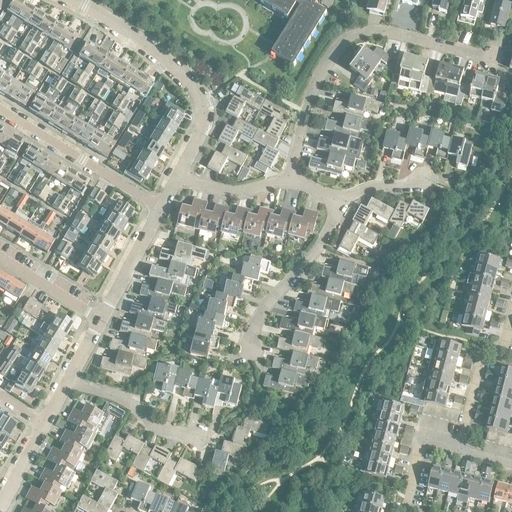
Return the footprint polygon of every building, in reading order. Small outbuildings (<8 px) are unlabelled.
[(12,16),(6,26),(11,29),(25,5),(17,0),(14,0),(7,12),(7,13),(7,12),(12,16)] [(299,0),(262,0),(289,17),(299,0)] [(288,63),(291,65),(295,59),(291,57),(295,51),(298,53),(302,47),(298,45),(302,39),(306,41),(309,35),(306,33),(310,27),(313,29),(317,23),(313,21),(317,15),(321,17),(324,11),(316,6),(318,3),(317,2),(317,0),(304,0),(303,2),(306,3),(303,6),(304,7),(301,13),(300,13),(296,18),(297,19),(293,25),(292,25),(289,30),(290,31),(286,37),(285,37),(281,42),(282,43),(279,49),(277,49),(274,54),(275,55),(274,57),(287,65),(288,63)] [(369,0),(368,9),(370,9),(368,14),(383,17),(387,0),(369,0)] [(400,15),(408,17),(411,5),(412,2),(418,3),(417,6),(418,0),(404,0),(404,3),(403,3),(400,15)] [(434,0),(433,8),(440,10),(439,12),(446,14),(449,0),(434,0)] [(474,26),(480,0),(466,0),(462,17),(461,17),(463,18),(462,23),(474,26)] [(504,29),(510,5),(497,2),(491,25),(485,24),(484,30),(497,33),(498,27),(504,29)] [(22,21),(27,25),(36,11),(25,5),(11,29),(16,33),(20,26),(19,25),(22,21)] [(26,38),(31,41),(37,31),(46,17),(41,15),(42,13),(36,10),(36,11),(27,25),(34,29),(32,32),(30,31),(26,38)] [(48,37),(56,24),(57,22),(51,19),(50,20),(46,17),(37,31),(31,41),(37,45),(41,38),(39,37),(42,34),(48,37)] [(54,41),(48,52),(52,54),(67,30),(56,24),(48,37),(54,41)] [(0,38),(4,41),(11,29),(6,26),(5,26),(0,34),(0,33),(0,38)] [(16,33),(11,29),(4,41),(9,44),(16,33)] [(77,36),(67,30),(52,54),(45,66),(60,75),(67,61),(62,58),(59,64),(55,62),(61,51),(60,50),(63,46),(68,50),(69,50),(77,36)] [(26,38),(18,49),(24,53),(31,41),(26,38)] [(37,45),(31,41),(24,53),(30,57),(37,45)] [(79,57),(89,63),(98,49),(88,43),(79,57)] [(357,60),(374,72),(381,61),(386,65),(391,58),(383,52),(382,52),(377,48),(372,55),(365,50),(357,60)] [(5,61),(10,64),(18,53),(12,49),(5,61)] [(95,66),(99,69),(108,56),(109,54),(103,50),(102,52),(98,49),(89,63),(83,74),(76,85),(82,89),(89,77),(88,77),(95,66)] [(39,63),(45,66),(52,54),(48,52),(46,51),(39,63)] [(23,57),(18,53),(10,64),(16,68),(23,57)] [(391,85),(408,89),(416,59),(405,56),(405,55),(401,71),(402,71),(401,76),(400,76),(394,75),(391,85)] [(99,69),(110,76),(118,62),(108,56),(99,69)] [(426,94),(430,79),(431,78),(425,76),(429,61),(428,61),(428,62),(416,59),(408,89),(426,94)] [(374,72),(357,60),(350,69),(360,76),(355,83),(365,90),(373,80),(370,77),(374,72)] [(24,73),(29,76),(37,65),(31,62),(24,73)] [(128,68),(118,62),(110,76),(120,82),(128,68)] [(76,67),(70,63),(61,76),(66,79),(69,75),(70,76),(76,67)] [(434,92),(445,94),(452,67),(440,64),(436,80),(430,79),(426,94),(433,96),(434,92)] [(43,69),(37,65),(29,76),(28,79),(33,83),(35,79),(36,79),(43,69)] [(463,98),(466,85),(461,84),(463,76),(465,77),(465,73),(464,73),(464,71),(452,67),(445,94),(458,98),(458,97),(463,98)] [(139,75),(128,68),(120,82),(130,88),(139,75)] [(70,81),(76,85),(83,74),(77,70),(70,81)] [(11,74),(6,71),(5,73),(0,80),(0,92),(5,95),(13,82),(8,78),(11,74)] [(470,97),(481,100),(488,75),(482,73),(482,75),(476,74),(476,73),(472,87),(466,85),(463,98),(469,100),(470,97)] [(152,83),(139,75),(130,88),(128,93),(133,96),(135,91),(143,96),(143,97),(144,97),(152,83)] [(503,114),(507,100),(496,97),(497,95),(496,95),(500,79),(499,79),(499,80),(493,78),(494,76),(488,75),(481,100),(493,103),(491,111),(503,114)] [(49,88),(50,88),(55,91),(62,80),(56,76),(49,88)] [(67,83),(62,80),(55,91),(60,94),(67,83)] [(106,81),(103,85),(96,97),(102,101),(112,84),(106,81)] [(5,95),(14,101),(23,87),(13,82),(5,95)] [(91,94),(96,97),(103,85),(98,82),(91,94)] [(163,86),(157,82),(156,82),(153,88),(159,92),(163,86)] [(32,93),(23,87),(14,101),(24,107),(33,93),(32,93)] [(30,110),(39,116),(51,96),(55,91),(50,88),(43,100),(38,97),(38,96),(29,110),(30,111),(30,110)] [(75,88),(68,100),(73,103),(81,92),(75,88)] [(239,119),(247,104),(260,111),(265,101),(242,89),(238,96),(240,97),(239,100),(236,98),(228,113),(239,119)] [(225,90),(218,95),(221,99),(228,94),(225,90)] [(58,128),(68,134),(76,120),(71,117),(78,106),(79,107),(87,95),(81,92),(73,103),(58,128)] [(111,107),(116,110),(124,99),(123,99),(126,95),(122,93),(120,96),(118,95),(111,107)] [(49,122),(57,109),(52,105),(56,99),(51,96),(39,116),(49,122)] [(362,120),(362,119),(364,110),(378,113),(380,103),(352,96),(350,106),(336,102),(333,113),(347,117),(347,116),(362,120)] [(121,116),(125,119),(129,121),(132,116),(124,111),(129,102),(124,99),(116,110),(122,114),(121,116)] [(62,112),(57,109),(49,122),(58,128),(73,103),(68,100),(66,103),(68,104),(66,108),(65,107),(62,112)] [(85,115),(91,119),(100,104),(95,100),(85,115)] [(273,118),(265,133),(279,141),(280,140),(279,140),(287,125),(281,123),(287,112),(265,101),(260,111),(273,118)] [(158,117),(162,120),(176,128),(183,118),(181,117),(183,113),(167,103),(158,117)] [(106,107),(100,104),(91,119),(96,122),(106,107)] [(104,127),(110,130),(120,115),(113,111),(106,123),(107,123),(104,127)] [(138,111),(135,118),(141,121),(145,115),(138,111)] [(118,130),(125,119),(121,116),(120,115),(110,130),(108,134),(112,137),(117,130),(118,130)] [(347,116),(347,117),(345,125),(327,121),(325,131),(336,134),(336,133),(357,138),(359,129),(369,131),(372,121),(362,119),(362,120),(347,116)] [(137,127),(141,121),(135,118),(131,124),(137,127)] [(220,142),(228,146),(230,148),(238,133),(252,140),(258,129),(239,119),(233,130),(228,127),(220,142)] [(68,134),(78,140),(86,126),(76,120),(68,134)] [(170,139),(176,128),(162,120),(156,131),(170,139)] [(96,132),(95,132),(86,126),(78,140),(87,146),(96,132)] [(271,169),(274,164),(279,154),(274,151),(279,141),(265,133),(258,129),(252,140),(267,148),(259,163),(257,162),(254,168),(265,174),(268,168),(271,169)] [(15,136),(5,130),(0,138),(0,145),(6,149),(15,136)] [(87,146),(97,152),(105,138),(107,136),(97,130),(95,132),(96,132),(87,146)] [(425,159),(428,149),(430,140),(422,138),(423,133),(410,130),(407,141),(406,147),(416,149),(414,156),(425,159)] [(156,131),(150,141),(163,149),(170,139),(156,131)] [(447,161),(448,155),(452,141),(444,139),(446,135),(432,131),(430,140),(428,149),(438,151),(436,158),(447,161)] [(125,132),(122,138),(128,142),(132,136),(125,132)] [(402,161),(406,147),(407,141),(400,139),(401,135),(387,132),(383,149),(393,151),(391,159),(402,161)] [(317,150),(331,153),(346,157),(346,156),(348,148),(362,151),(365,140),(357,138),(336,133),(336,134),(333,143),(320,140),(317,150)] [(15,136),(6,149),(3,153),(16,161),(19,157),(16,155),(25,141),(24,141),(15,136)] [(115,144),(105,138),(97,152),(106,157),(106,158),(107,158),(115,144)] [(125,148),(128,142),(122,138),(118,145),(125,148)] [(453,138),(452,141),(448,155),(458,158),(456,164),(467,167),(468,165),(471,166),(473,156),(470,156),(473,143),(453,138)] [(157,160),(163,149),(150,141),(143,152),(157,160)] [(22,172),(26,175),(30,168),(32,165),(41,151),(31,145),(32,145),(31,145),(23,158),(21,157),(18,162),(25,167),(22,172)] [(247,157),(230,148),(228,146),(223,156),(215,152),(207,168),(219,175),(227,160),(242,168),(247,157)] [(116,149),(112,155),(123,161),(126,156),(116,149)] [(32,165),(42,171),(51,157),(50,157),(41,151),(32,165)] [(150,170),(157,160),(143,152),(137,162),(150,170)] [(331,153),(328,162),(311,158),(309,168),(331,174),(331,175),(337,177),(337,175),(342,176),(344,167),(353,169),(356,159),(346,156),(346,157),(331,153)] [(51,157),(42,171),(52,177),(60,163),(51,157)] [(150,170),(137,162),(133,159),(123,174),(140,184),(142,180),(144,181),(150,170)] [(358,161),(356,168),(365,170),(366,163),(358,161)] [(56,179),(61,183),(70,169),(60,163),(52,177),(49,181),(53,184),(56,179)] [(79,175),(70,169),(61,183),(71,188),(79,175)] [(19,186),(26,175),(22,172),(21,171),(14,183),(19,186)] [(31,178),(26,175),(19,186),(25,190),(32,178),(31,178)] [(89,181),(79,175),(71,188),(66,196),(71,198),(75,191),(81,194),(81,195),(89,181),(89,180),(89,181)] [(45,187),(49,181),(44,178),(40,184),(45,187)] [(0,179),(0,186),(7,190),(10,185),(0,179)] [(38,198),(45,187),(40,184),(40,183),(33,195),(38,198)] [(55,193),(45,187),(38,198),(44,202),(49,195),(52,197),(55,193)] [(87,199),(93,202),(100,192),(94,188),(87,199)] [(12,190),(9,194),(14,198),(17,193),(12,190)] [(99,206),(106,195),(100,192),(93,202),(99,206)] [(28,198),(23,195),(19,200),(22,202),(21,203),(24,205),(28,198)] [(59,195),(52,206),(52,207),(58,210),(65,199),(59,195)] [(66,196),(65,199),(58,210),(64,214),(71,202),(69,201),(71,198),(66,196)] [(361,206),(353,222),(365,228),(373,212),(390,221),(395,211),(372,199),(367,209),(361,206)] [(22,202),(19,200),(15,207),(21,210),(24,205),(21,203),(22,202)] [(177,225),(199,230),(206,203),(194,200),(191,209),(183,207),(182,206),(177,225)] [(400,201),(395,211),(390,221),(389,223),(400,228),(408,214),(423,222),(429,210),(413,201),(410,207),(400,201)] [(109,206),(106,210),(126,223),(133,212),(117,202),(113,209),(109,206)] [(220,233),(221,233),(227,208),(215,205),(213,214),(204,212),(207,203),(206,203),(199,230),(214,234),(215,228),(221,230),(220,233)] [(228,208),(227,208),(221,233),(236,237),(238,231),(243,232),(243,235),(250,209),(238,206),(235,216),(227,214),(228,208)] [(0,222),(6,227),(13,217),(0,208),(0,207),(0,222)] [(266,236),(273,211),(260,208),(258,216),(249,214),(250,209),(243,235),(258,239),(260,233),(266,234),(266,236)] [(273,211),(266,236),(281,240),(282,234),(288,235),(288,237),(295,212),(283,209),(281,218),(272,216),(273,211)] [(125,223),(126,223),(106,210),(100,221),(104,223),(104,224),(119,233),(121,230),(123,231),(127,224),(125,223)] [(296,212),(295,212),(288,237),(306,241),(308,234),(312,235),(318,213),(305,210),(303,219),(294,217),(296,212)] [(47,217),(49,219),(48,220),(51,222),(55,215),(50,212),(47,217)] [(78,213),(74,220),(85,227),(89,220),(78,213)] [(27,225),(13,217),(6,227),(6,228),(7,227),(20,235),(19,236),(20,236),(27,225)] [(33,245),(40,233),(46,225),(48,227),(51,222),(48,220),(49,219),(47,217),(43,223),(42,223),(37,231),(27,225),(20,236),(20,237),(20,236),(34,244),(33,245)] [(81,234),(85,227),(74,220),(70,227),(81,234)] [(365,228),(353,222),(352,222),(353,222),(349,229),(351,230),(350,233),(347,232),(344,238),(338,235),(331,246),(338,250),(336,252),(349,259),(355,260),(357,256),(351,253),(358,242),(372,249),(379,235),(365,228)] [(119,234),(119,233),(104,224),(97,235),(113,244),(115,241),(116,241),(120,235),(119,234)] [(391,230),(387,238),(393,241),(397,233),(391,230)] [(63,238),(67,240),(72,234),(67,231),(63,238)] [(54,242),(40,233),(33,245),(34,244),(47,252),(46,253),(47,253),(55,241),(54,241),(54,242)] [(82,240),(91,245),(106,255),(113,244),(97,235),(93,241),(85,236),(82,240)] [(54,252),(60,256),(67,245),(61,241),(54,252)] [(189,267),(189,266),(191,258),(205,261),(207,251),(179,244),(177,253),(163,250),(161,261),(173,264),(173,263),(189,267)] [(67,245),(60,256),(66,260),(69,255),(73,249),(67,245)] [(106,255),(91,245),(84,256),(99,265),(102,262),(103,263),(107,256),(106,255)] [(76,260),(69,255),(66,260),(73,264),(76,260)] [(477,266),(497,271),(500,261),(480,255),(477,266)] [(99,266),(99,265),(84,256),(77,267),(93,276),(95,273),(96,273),(100,267),(99,266)] [(244,264),(241,277),(241,278),(254,281),(258,282),(261,272),(268,274),(271,263),(252,258),(250,266),(244,264)] [(322,278),(330,280),(330,279),(350,284),(353,275),(367,278),(369,268),(340,261),(338,271),(324,267),(322,278)] [(151,279),(160,281),(160,280),(182,286),(183,285),(185,276),(195,279),(198,268),(189,266),(189,267),(173,263),(173,264),(170,273),(154,268),(151,279)] [(474,276),(495,281),(497,271),(477,266),(474,276)] [(0,286),(5,290),(12,279),(12,278),(11,280),(0,272),(0,286)] [(472,286),(492,291),(495,281),(474,276),(470,274),(467,284),(472,286)] [(227,282),(224,295),(237,299),(241,300),(244,290),(251,292),(254,281),(241,278),(241,277),(234,276),(232,283),(227,282)] [(12,280),(12,279),(5,290),(18,298),(18,299),(26,287),(25,287),(25,288),(12,280)] [(354,285),(350,284),(330,279),(330,280),(327,289),(310,285),(308,295),(312,296),(339,302),(342,293),(352,295),(354,285)] [(170,303),(170,302),(172,293),(185,297),(188,286),(183,285),(182,286),(160,280),(160,281),(157,290),(144,287),(141,297),(152,299),(153,299),(170,303)] [(492,291),(472,286),(469,296),(490,301),(492,291)] [(234,310),(237,299),(224,295),(217,293),(215,301),(211,300),(208,313),(225,317),(227,308),(234,310)] [(322,319),(322,318),(325,309),(338,313),(341,302),(339,302),(312,296),(310,305),(296,302),(294,312),(301,314),(322,319)] [(490,301),(469,296),(467,306),(487,311),(490,301)] [(30,299),(23,311),(29,314),(36,303),(30,299)] [(178,304),(170,302),(170,303),(153,299),(152,299),(150,309),(133,305),(131,315),(140,317),(140,316),(162,322),(165,312),(175,315),(178,304)] [(37,314),(40,310),(42,306),(36,303),(29,314),(37,319),(39,315),(37,314)] [(14,312),(19,315),(24,307),(19,304),(14,312)] [(467,306),(464,316),(484,321),(487,311),(467,306)] [(201,333),(214,336),(216,327),(223,329),(226,317),(225,317),(208,313),(207,313),(205,321),(200,319),(196,332),(201,333)] [(327,319),(322,318),(322,319),(301,314),(299,323),(282,318),(280,329),(295,333),(312,337),(312,336),(314,328),(324,330),(327,319)] [(50,327),(65,336),(65,335),(66,336),(69,331),(68,330),(72,324),(58,315),(50,327)] [(484,321),(464,316),(459,315),(456,325),(482,332),(484,321)] [(121,333),(133,336),(149,340),(149,339),(152,330),(165,333),(168,323),(162,322),(140,316),(140,317),(137,326),(123,323),(121,333)] [(10,335),(10,334),(17,322),(10,318),(3,330),(10,335)] [(50,327),(43,339),(58,348),(61,343),(65,336),(50,327)] [(221,338),(214,336),(201,333),(199,342),(194,340),(191,353),(208,358),(211,348),(218,350),(221,338)] [(276,349),(294,353),(303,355),(304,354),(306,345),(322,349),(324,339),(312,336),(312,337),(295,333),(293,342),(279,339),(276,349)] [(36,350),(52,359),(55,354),(54,354),(58,348),(43,339),(38,336),(36,340),(41,343),(36,350)] [(111,351),(119,353),(120,352),(142,358),(144,349),(155,351),(158,341),(149,339),(149,340),(133,336),(131,345),(113,341),(111,351)] [(3,345),(7,347),(8,348),(13,339),(9,337),(3,345)] [(433,350),(458,357),(461,347),(436,340),(433,350)] [(15,346),(5,362),(11,366),(17,357),(19,358),(21,356),(19,354),(22,350),(15,346)] [(36,350),(29,361),(45,370),(48,365),(47,365),(51,359),(52,359),(36,350)] [(430,361),(435,362),(456,367),(458,357),(433,350),(430,361)] [(148,359),(142,358),(120,352),(119,353),(117,361),(103,358),(101,368),(131,376),(133,366),(145,369),(148,359)] [(304,375),(306,366),(316,369),(319,358),(304,354),(303,355),(294,353),(292,362),(274,358),(272,368),(282,371),(282,370),(304,375)] [(45,370),(29,361),(22,372),(38,382),(41,377),(40,376),(44,370),(45,370)] [(433,372),(453,377),(456,367),(435,362),(430,361),(428,371),(433,372)] [(0,374),(4,377),(11,366),(5,362),(0,368),(0,374)] [(175,387),(179,374),(171,372),(172,367),(159,364),(154,382),(164,384),(162,391),(174,394),(176,388),(175,387)] [(511,370),(502,368),(499,378),(511,381),(511,370)] [(175,387),(176,388),(185,390),(184,397),(195,400),(196,396),(195,396),(199,379),(192,377),(193,373),(180,370),(179,374),(175,387)] [(311,376),(304,375),(282,370),(282,371),(280,380),(266,376),(264,386),(294,394),(296,384),(308,387),(311,376)] [(38,382),(22,372),(19,371),(11,383),(15,385),(29,394),(30,392),(31,393),(34,387),(37,381),(38,382)] [(451,388),(453,377),(433,372),(430,382),(451,388)] [(223,403),(226,404),(237,407),(242,387),(242,386),(242,387),(234,385),(235,380),(222,377),(221,382),(220,382),(215,405),(222,407),(223,403)] [(511,381),(499,378),(497,388),(511,392),(511,381)] [(214,408),(215,405),(220,382),(213,380),(213,382),(200,379),(199,379),(195,396),(196,396),(205,398),(203,406),(214,408)] [(423,391),(448,398),(451,388),(430,382),(425,381),(423,391)] [(10,393),(15,385),(11,383),(10,382),(4,390),(10,393)] [(511,392),(497,388),(494,398),(511,402),(511,392)] [(442,407),(445,408),(448,398),(423,391),(420,401),(425,403),(430,404),(436,406),(442,407)] [(511,402),(494,398),(491,408),(511,413),(511,402)] [(376,411),(381,413),(381,412),(401,418),(404,408),(379,401),(376,411)] [(427,416),(430,404),(425,403),(423,409),(422,414),(427,416)] [(433,417),(436,406),(430,404),(427,416),(433,417)] [(68,421),(96,436),(96,435),(98,430),(97,429),(104,415),(88,406),(83,414),(74,410),(68,421)] [(417,416),(418,413),(419,408),(412,406),(409,414),(417,416)] [(439,419),(442,407),(436,406),(433,417),(439,419)] [(448,409),(445,408),(442,407),(439,419),(445,420),(448,409)] [(511,414),(511,413),(491,408),(489,419),(510,424),(511,414)] [(445,420),(451,422),(454,410),(448,409),(445,420)] [(456,423),(459,412),(454,410),(451,422),(456,423)] [(378,422),(399,428),(401,418),(381,412),(381,413),(378,422)] [(2,413),(0,416),(0,432),(8,437),(8,436),(9,437),(12,431),(11,431),(15,425),(9,421),(11,418),(2,413)] [(238,426),(234,444),(247,447),(252,431),(267,434),(267,436),(273,437),(276,425),(247,417),(244,428),(238,426)] [(510,424),(489,419),(486,429),(489,429),(494,431),(500,432),(506,434),(507,434),(510,424)] [(66,430),(60,442),(83,453),(81,452),(83,447),(89,450),(96,436),(68,421),(68,422),(79,428),(75,435),(66,430)] [(396,438),(399,428),(378,422),(376,432),(396,438)] [(486,441),(491,442),(494,431),(489,429),(486,441)] [(491,442),(497,444),(500,432),(494,431),(491,442)] [(373,442),(394,448),(396,438),(376,432),(373,442)] [(497,444),(503,445),(506,434),(500,432),(497,444)] [(503,445),(509,447),(511,435),(507,434),(506,434),(503,445)] [(131,455),(137,458),(144,446),(145,444),(129,436),(126,441),(116,436),(105,457),(115,462),(123,448),(132,453),(131,455)] [(53,449),(47,460),(75,474),(67,469),(70,465),(75,468),(83,453),(60,442),(66,445),(62,453),(53,449)] [(247,447),(234,444),(226,442),(223,453),(217,451),(212,469),(216,470),(215,474),(226,477),(229,466),(227,465),(230,455),(245,459),(248,447),(247,447)] [(370,452),(391,458),(394,448),(373,442),(370,452)] [(144,446),(137,458),(133,467),(143,472),(150,458),(160,463),(159,465),(165,468),(169,459),(172,454),(156,446),(153,451),(144,446)] [(368,462),(389,468),(391,458),(370,452),(370,453),(366,452),(363,462),(368,463),(368,462)] [(197,468),(192,465),(182,459),(179,464),(169,459),(165,468),(158,480),(168,486),(176,472),(195,482),(201,472),(196,470),(197,468)] [(45,469),(40,480),(60,491),(62,486),(68,489),(75,474),(47,460),(58,466),(54,474),(45,469)] [(386,479),(389,468),(368,462),(368,463),(363,462),(360,472),(386,479)] [(428,488),(429,488),(438,490),(444,470),(434,467),(428,488)] [(449,493),(454,472),(444,470),(438,490),(449,493)] [(96,503),(112,511),(113,511),(110,510),(118,495),(113,492),(118,482),(97,471),(91,481),(106,489),(101,499),(99,498),(96,503)] [(464,475),(454,472),(449,493),(459,496),(464,475)] [(464,475),(459,496),(469,498),(474,478),(464,475)] [(479,501),(484,480),(474,478),(469,498),(479,501)] [(33,487),(27,499),(51,511),(53,511),(46,508),(49,503),(54,506),(62,492),(60,491),(40,480),(39,481),(45,484),(41,492),(33,487)] [(494,483),(484,480),(479,501),(489,504),(494,483)] [(142,511),(150,511),(157,496),(149,493),(151,488),(139,483),(132,499),(141,503),(138,510),(142,511)] [(494,500),(506,503),(510,487),(498,484),(494,500)] [(365,493),(362,504),(383,509),(385,499),(365,493)] [(150,511),(173,511),(166,509),(169,501),(157,495),(157,496),(150,511)] [(112,511),(96,503),(83,496),(78,507),(87,511),(112,511)] [(51,511),(27,499),(26,499),(38,505),(33,511),(32,511),(25,508),(22,511),(51,511)]
